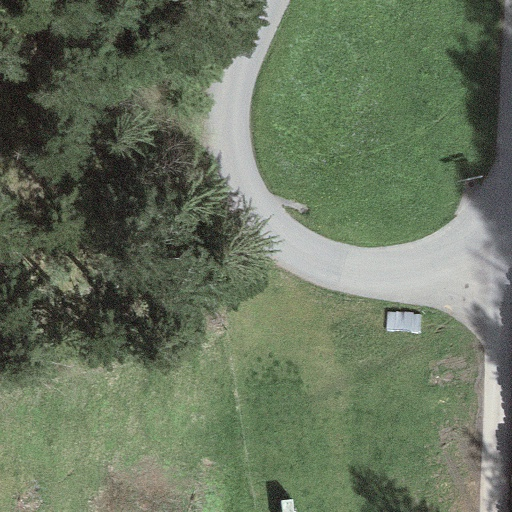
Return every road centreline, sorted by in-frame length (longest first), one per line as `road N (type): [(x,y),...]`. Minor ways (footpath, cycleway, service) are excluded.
road 1 (track): [(266,0),(234,97),(230,139),(238,179),(282,239),(320,262),(386,272),(438,264),(505,231)]
road 2 (track): [(505,231),(500,511)]
